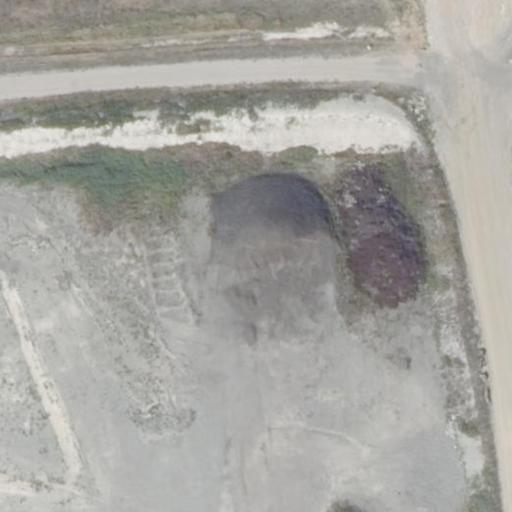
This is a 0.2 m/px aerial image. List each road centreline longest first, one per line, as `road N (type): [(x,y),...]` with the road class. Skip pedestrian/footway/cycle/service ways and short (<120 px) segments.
road 1 (track): [(511,71),(0,93)]
road 2 (track): [(453,75),(511,355)]
